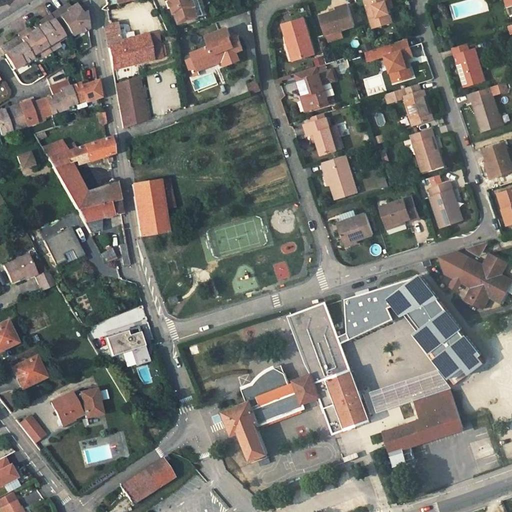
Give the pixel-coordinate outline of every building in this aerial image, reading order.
[(171,0),(174,7),(176,13),(178,12),(181,22),(200,15),(196,5),(197,4),(195,0),(171,0)] [(200,0),(195,0),(197,4),(196,5),(200,15),(205,13),(200,0)] [(391,0),(365,0),(374,27),(393,22),(389,8),(394,7),(391,0)] [(77,9),(70,8),(66,10),(64,7),(57,11),(66,27),(72,35),(79,31),(81,33),(88,29),(85,12),(81,14),(77,9)] [(321,16),(327,34),(341,30),(356,25),(350,7),(338,10),(321,16)] [(57,11),(50,16),(60,30),(66,27),(57,11)] [(42,26),(40,35),(51,51),(59,46),(57,43),(64,38),(60,30),(50,16),(43,20),(45,24),(42,26)] [(284,24),(289,43),(293,42),(298,60),(316,54),(305,18),(284,24)] [(45,24),(43,20),(34,25),(40,35),(42,26),(45,24)] [(34,25),(26,31),(28,35),(31,33),(40,35),(34,25)] [(115,26),(105,28),(107,43),(112,68),(138,62),(132,37),(118,41),(115,26)] [(223,61),(224,65),(240,59),(237,51),(243,48),(238,35),(231,38),(226,28),(207,35),(211,45),(192,53),(199,69),(223,61)] [(341,30),(327,34),(329,42),(343,37),(341,30)] [(18,36),(19,37),(32,59),(39,54),(41,58),(51,51),(40,35),(31,33),(28,35),(26,31),(18,36)] [(146,34),(132,37),(138,62),(151,59),(161,57),(157,34),(146,36),(146,34)] [(19,37),(3,47),(7,53),(4,54),(14,70),(32,59),(19,37)] [(413,76),(410,66),(408,67),(406,59),(408,58),(413,57),(407,39),(392,44),(395,53),(386,55),(394,83),(413,76)] [(292,62),(298,60),(293,42),(289,43),(286,44),(292,62)] [(459,63),(457,64),(464,86),(485,80),(475,48),(468,50),(466,43),(452,47),(454,55),(456,54),(459,63)] [(392,44),(371,50),(374,59),(386,55),(395,53),(392,44)] [(93,79),(95,68),(87,66),(86,78),(93,79)] [(297,73),(304,95),(305,95),(310,109),(329,103),(324,87),(336,84),(332,74),(321,77),(318,67),(297,73)] [(167,81),(165,73),(151,75),(154,92),(152,93),(154,103),(180,98),(177,79),(167,81)] [(115,85),(119,106),(144,97),(141,76),(115,85)] [(96,78),(79,84),(80,88),(74,90),(73,87),(70,87),(76,104),(78,110),(87,107),(86,103),(100,98),(98,86),(96,78)] [(292,81),(283,86),(286,92),(295,88),(292,81)] [(505,82),(468,94),(470,101),(473,101),(483,130),(502,124),(492,95),(507,90),(505,82)] [(419,84),(386,94),(389,102),(405,97),(413,124),(434,118),(425,89),(422,91),(419,84)] [(259,85),(250,88),(252,93),(261,90),(259,85)] [(61,94),(46,99),(51,115),(65,110),(64,108),(76,104),(70,87),(63,90),(64,93),(61,94)] [(305,95),(304,95),(301,96),(306,111),(310,109),(305,95)] [(144,97),(119,106),(122,124),(122,128),(149,118),(144,97)] [(27,106),(26,102),(20,104),(21,108),(26,124),(27,127),(42,121),(41,118),(51,115),(46,99),(30,105),(27,106)] [(11,107),(5,110),(6,113),(21,108),(20,104),(11,107)] [(26,124),(21,108),(6,113),(5,110),(0,111),(0,128),(2,135),(13,132),(12,129),(26,124)] [(103,112),(94,114),(97,126),(105,124),(103,112)] [(379,126),(386,123),(382,114),(376,116),(379,126)] [(325,117),(313,121),(305,124),(308,134),(315,133),(322,154),(342,147),(339,138),(340,137),(337,125),(330,127),(327,117),(325,117)] [(13,132),(27,127),(26,124),(12,129),(13,132)] [(432,137),(435,136),(432,128),(411,135),(423,171),(444,165),(439,148),(436,149),(432,137)] [(109,137),(67,151),(47,158),(52,167),(69,163),(76,161),(76,160),(86,157),(88,162),(113,154),(109,137)] [(47,158),(67,151),(61,141),(41,148),(47,158)] [(511,162),(511,161),(508,148),(505,142),(484,149),(491,168),(495,167),(498,176),(511,170),(511,162)] [(28,153),(17,157),(21,169),(32,165),(28,153)] [(327,169),(332,183),(336,198),(358,191),(346,155),(322,162),(324,170),(327,169)] [(76,160),(76,161),(77,165),(88,162),(86,157),(76,160)] [(69,163),(52,167),(61,183),(77,177),(69,163)] [(85,193),(77,177),(61,183),(70,199),(85,193)] [(170,179),(159,181),(163,210),(175,208),(170,179)] [(163,210),(159,181),(132,185),(139,236),(141,236),(167,232),(163,210)] [(450,191),(453,189),(450,182),(430,189),(432,196),(430,197),(441,227),(463,219),(457,201),(454,202),(450,191)] [(70,199),(76,211),(119,201),(116,183),(85,193),(70,199)] [(511,222),(511,188),(497,193),(507,224),(511,222)] [(409,215),(411,221),(419,218),(412,196),(380,207),(386,226),(404,220),(404,217),(409,215)] [(119,201),(76,211),(91,237),(95,236),(94,233),(100,231),(98,219),(121,213),(119,201)] [(365,213),(356,216),(345,220),(337,223),(344,244),(357,239),(373,234),(365,213)] [(387,229),(411,221),(409,215),(404,217),(404,220),(386,226),(387,229)] [(71,228),(43,241),(55,266),(64,261),(62,256),(71,252),(75,260),(83,257),(71,228)] [(483,252),(489,241),(466,248),(478,254),(480,250),(483,252)] [(119,245),(121,254),(123,265),(129,264),(125,243),(119,245)] [(105,261),(116,256),(112,249),(101,255),(105,261)] [(468,266),(472,258),(458,251),(441,256),(446,274),(460,281),(464,274),(467,273),(469,269),(468,266)] [(509,283),(510,277),(503,273),(508,262),(490,253),(484,264),(472,258),(468,266),(469,269),(467,273),(464,274),(460,281),(472,287),(466,299),(485,309),(491,297),(498,301),(504,295),(507,289),(509,283)] [(22,276),(33,272),(25,256),(3,265),(10,282),(22,276)] [(277,279),(289,277),(286,261),(274,264),(277,279)] [(34,276),(41,291),(55,284),(47,270),(34,276)] [(467,336),(466,337),(460,330),(462,329),(422,275),(370,291),(357,295),(346,299),(348,332),(338,336),(341,344),(394,319),(389,308),(395,305),(403,315),(409,312),(422,329),(417,333),(451,378),(464,368),(464,367),(468,364),(473,372),(485,363),(480,356),(482,354),(467,336)] [(285,374),(274,370),(273,370),(263,375),(255,382),(254,385),(242,388),(247,401),(222,410),(232,434),(240,432),(250,459),(268,453),(257,425),(304,408),(303,403),(321,397),(334,434),(369,420),(341,344),(338,336),(326,303),(290,316),(312,375),(295,382),(295,383),(289,386),(285,374)] [(403,315),(417,333),(422,329),(409,312),(403,315)] [(0,349),(16,342),(6,320),(0,323),(0,349)] [(137,327),(125,331),(127,336),(139,332),(137,327)] [(148,360),(139,332),(127,336),(125,331),(104,338),(110,355),(131,349),(136,364),(148,360)] [(33,378),(43,373),(35,356),(10,368),(20,389),(35,381),(33,378)] [(464,368),(451,378),(455,384),(473,372),(468,364),(464,367),(464,368)] [(453,388),(439,369),(371,392),(378,412),(453,388)] [(33,378),(35,381),(45,377),(43,373),(33,378)] [(72,397),(69,392),(50,402),(58,419),(61,417),(64,423),(72,420),(71,419),(80,414),(83,412),(84,417),(101,413),(94,388),(78,392),(79,394),(72,397)] [(415,401),(421,420),(427,441),(463,429),(450,390),(415,401)] [(19,425),(25,432),(35,424),(29,417),(19,425)] [(427,441),(421,420),(416,421),(423,442),(427,441)] [(423,442),(416,421),(383,431),(390,453),(410,446),(423,442)] [(44,435),(35,424),(25,432),(33,443),(44,435)] [(415,460),(410,446),(390,453),(395,467),(415,460)] [(2,457),(0,458),(0,485),(3,484),(14,478),(10,470),(8,466),(7,467),(2,457)] [(161,458),(120,485),(133,504),(174,477),(161,458)] [(7,493),(12,490),(18,486),(14,478),(3,484),(7,493)] [(14,501),(16,500),(12,490),(7,493),(0,496),(0,506),(0,508),(14,501)] [(14,501),(19,511),(24,511),(22,506),(20,507),(16,500),(14,501)] [(2,511),(19,511),(14,501),(0,508),(2,511)]
